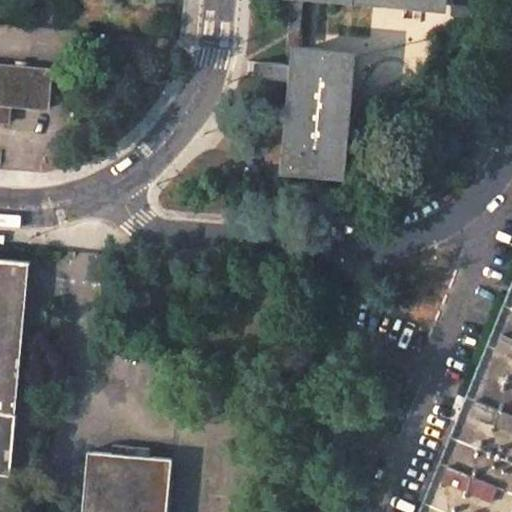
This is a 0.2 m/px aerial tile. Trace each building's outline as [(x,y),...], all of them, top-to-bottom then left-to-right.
[(262,61),(261,77),(270,77),(264,140),(279,142),(283,79),(297,80),(289,172),(339,176),(350,56),(299,51),(299,65),(262,61)] [(50,108),(53,74),(0,69),(0,121),(11,122),(12,105),(50,108)] [(14,413),(30,262),(0,258),(0,473),(11,474),(17,413),(14,413)] [(511,297),(488,358),(511,367),(511,297)] [(224,382),(278,387),(281,351),(227,346),(224,382)] [(511,367),(488,358),(462,424),(511,443),(511,367)] [(511,511),(511,443),(462,424),(435,489),(493,511),(511,511)] [(167,511),(172,459),(88,451),(82,511),(167,511)] [(493,511),(435,489),(426,511),(493,511)]
